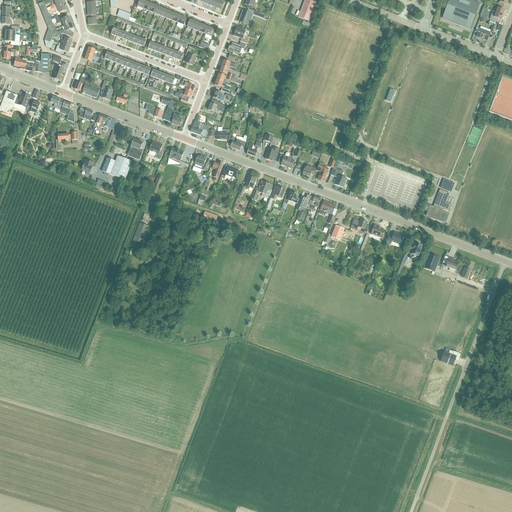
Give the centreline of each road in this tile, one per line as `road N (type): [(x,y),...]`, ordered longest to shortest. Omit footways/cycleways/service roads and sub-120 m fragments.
road 1 (tertiary): [(504,261),(184,138)]
road 2 (unclassified): [(411,511),(495,286)]
road 3 (residential): [(496,56),(355,1)]
road 4 (tertiary): [(184,138),(62,93)]
road 5 (residential): [(203,81),(83,34)]
